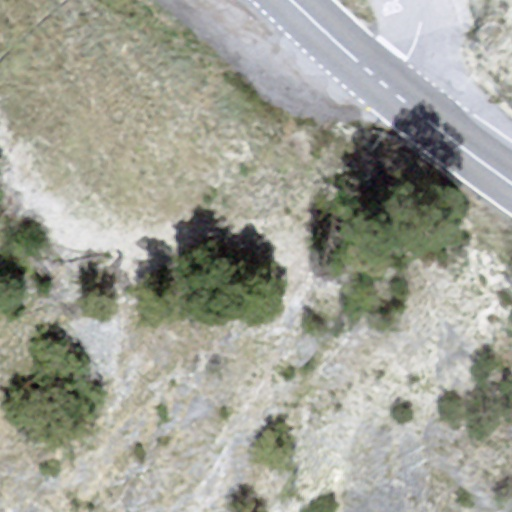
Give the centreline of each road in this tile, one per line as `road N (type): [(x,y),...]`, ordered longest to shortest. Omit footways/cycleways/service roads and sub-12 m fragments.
road 1 (secondary): [(389,89),(511,183)]
road 2 (secondary): [(290,0),(389,89)]
